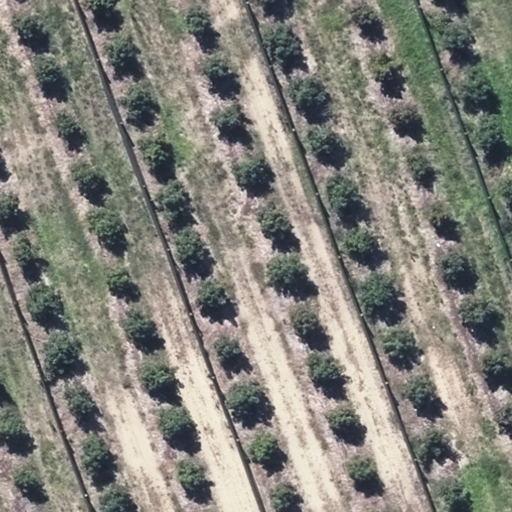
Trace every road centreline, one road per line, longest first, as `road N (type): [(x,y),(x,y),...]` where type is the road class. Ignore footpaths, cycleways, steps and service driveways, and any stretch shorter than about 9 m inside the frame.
road 1 (track): [(150,0),(316,511)]
road 2 (track): [(158,26),(0,153)]
